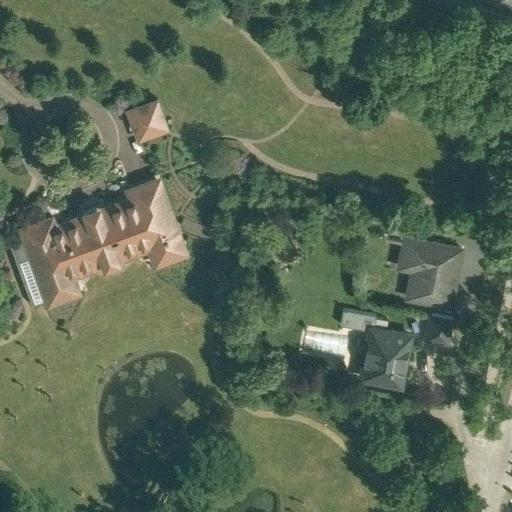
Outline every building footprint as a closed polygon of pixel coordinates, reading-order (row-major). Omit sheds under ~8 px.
[(158,97),(127,108),(138,138),(169,127),(158,97)] [(158,179),(132,189),(147,231),(148,233),(162,228),(164,235),(162,235),(164,241),(166,241),(171,254),(184,249),(158,179)] [(127,200),(63,223),(64,226),(55,229),(51,218),(25,227),(46,284),(47,283),(52,296),(76,288),(72,278),(75,276),(77,274),(77,271),(77,268),(79,267),(79,268),(99,261),(100,265),(105,264),(106,264),(107,265),(109,266),(112,267),(115,266),(117,265),(119,263),(120,260),(120,259),(121,258),(125,256),(124,252),(143,245),(139,234),(147,231),(136,200),(128,202),(127,200)] [(423,224),(392,218),(389,233),(405,236),(421,239),(423,224)] [(421,239),(405,236),(400,265),(413,268),(408,295),(451,304),(462,247),(421,239)] [(377,314),(344,308),(341,323),(371,329),(371,326),(375,327),(377,314)] [(453,317),(432,312),(427,338),(448,342),(453,317)] [(375,327),(371,326),(371,329),(361,376),(401,384),(411,334),(375,327)]
